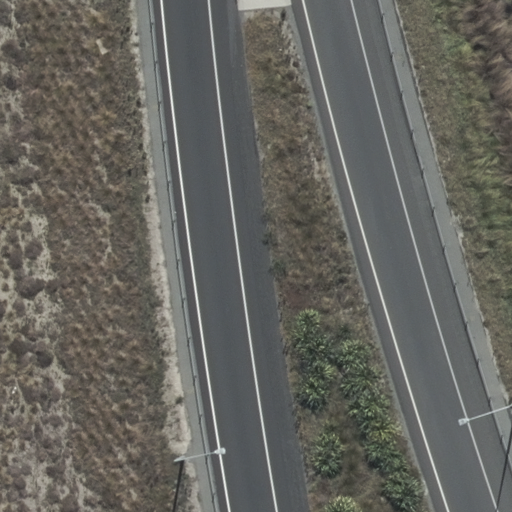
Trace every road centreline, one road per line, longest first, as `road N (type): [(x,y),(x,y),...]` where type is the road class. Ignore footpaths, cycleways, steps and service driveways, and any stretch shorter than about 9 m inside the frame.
road 1 (motorway): [(326,0),(395,262),(475,511)]
road 2 (motorway): [(183,0),(215,294),(251,511)]
